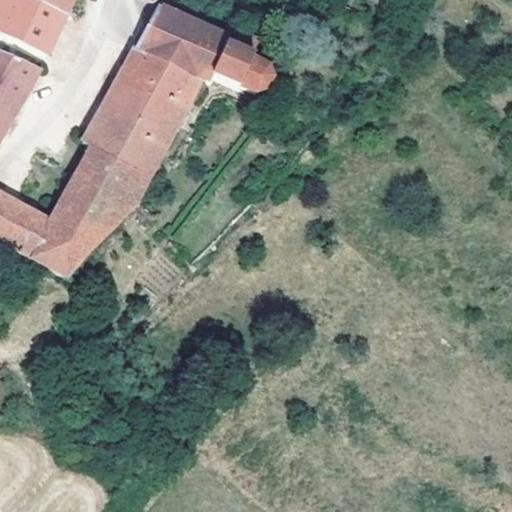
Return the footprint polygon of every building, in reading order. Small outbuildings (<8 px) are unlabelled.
[(0,0),(0,33),(46,57),(54,39),(64,16),(33,0),(0,0)] [(33,0),(64,16),(71,0),(33,0)] [(228,40),(156,6),(133,48),(200,80),(209,84),(212,78),(253,95),(266,90),(271,78),(266,65),(250,56),(257,41),(232,31),(228,40)] [(200,80),(133,48),(81,144),(85,146),(86,152),(78,167),(49,220),(57,225),(30,260),(72,286),(74,282),(66,277),(87,252),(108,233),(133,204),(200,80)] [(0,134),(38,68),(0,49),(0,134)] [(49,220),(0,192),(0,240),(30,260),(57,225),(49,220)]
